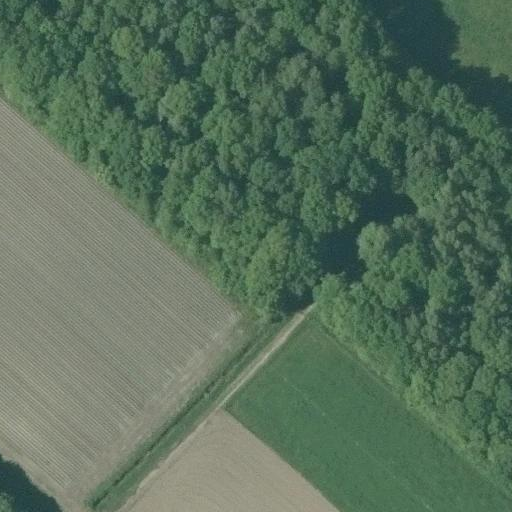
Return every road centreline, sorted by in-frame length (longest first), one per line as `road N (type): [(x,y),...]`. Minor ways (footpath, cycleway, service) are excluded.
road 1 (track): [(112,511),(320,298),(383,298),(511,352)]
road 2 (track): [(511,162),(328,0)]
